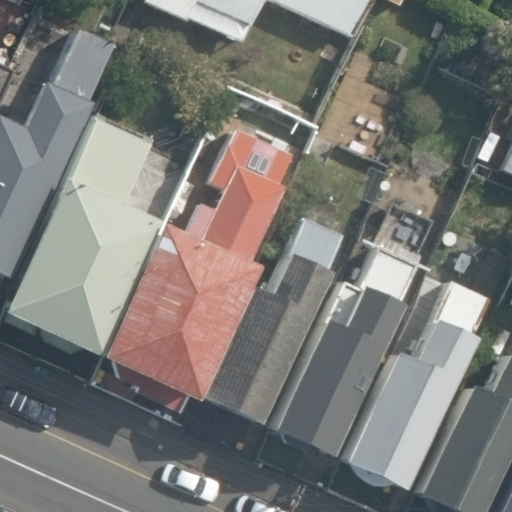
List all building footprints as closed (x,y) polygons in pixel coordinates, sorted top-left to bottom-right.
[(360,0),(155,0),(240,39),(257,0),(270,0),(345,34),(360,0)] [(35,83),(26,79),(11,114),(0,109),(0,256),(95,36),(62,22),(35,83)] [(148,133),(94,108),(61,180),(53,177),(0,292),(0,313),(91,355),(152,222),(115,205),(148,133)] [(511,109),(491,158),(511,166),(511,109)] [(188,238),(152,222),(91,355),(180,396),(276,189),(222,165),(188,238)] [(335,235),(279,209),(190,404),(246,429),(335,235)] [(409,261),(367,242),(347,287),(328,278),(260,428),(321,455),(409,261)] [(479,294),(437,275),(399,360),(380,351),(329,463),(391,490),(479,294)] [(463,511),(511,408),(511,365),(470,346),(403,488),(454,511),(463,511)] [(511,511),(511,452),(483,511),(511,511)]
